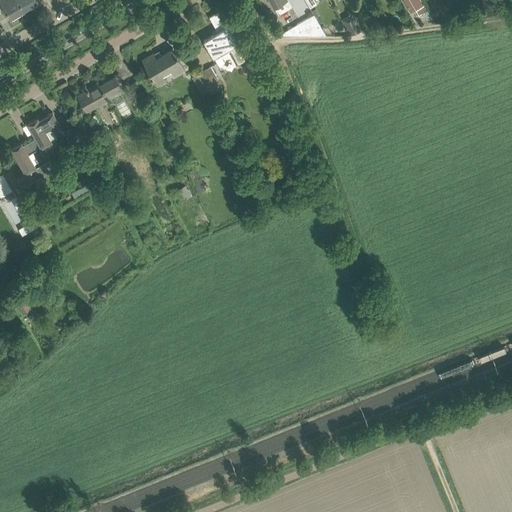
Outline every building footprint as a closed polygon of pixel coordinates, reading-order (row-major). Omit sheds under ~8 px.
[(11,17),(24,10),(18,0),(0,0),(11,18),(11,17)] [(18,0),(24,10),(37,2),(38,2),(36,0),(18,0)] [(291,7),(287,0),(270,0),(279,14),(291,7)] [(419,0),(411,0),(406,4),(411,13),(416,10),(419,15),(426,11),(419,0)] [(213,57),(230,47),(232,52),(233,52),(239,62),(252,54),(254,58),(255,57),(243,37),(244,37),(244,36),(236,40),(232,33),(234,32),(221,10),(209,17),(218,31),(203,40),(213,57)] [(325,35),(326,35),(314,14),(294,24),(300,35),(325,35)] [(343,23),(349,34),(361,30),(354,17),(343,23)] [(153,53),(142,59),(152,75),(151,76),(152,78),(153,78),(154,78),(155,77),(161,74),(162,74),(171,69),(175,75),(185,69),(182,64),(173,47),(172,48),(161,55),(156,58),(154,53),(153,53)] [(210,66),(201,71),(207,84),(218,78),(210,66)] [(201,71),(192,77),(202,94),(210,89),(207,84),(201,71)] [(89,86),(75,94),(94,125),(111,115),(108,109),(113,106),(123,123),(135,115),(131,108),(149,97),(144,86),(128,95),(115,73),(113,74),(112,73),(90,86),(89,86)] [(34,119),(28,123),(36,137),(41,147),(42,147),(49,143),(53,141),(48,133),(47,134),(45,130),(58,122),(57,119),(52,112),(39,119),(38,117),(37,117),(36,118),(34,119)] [(21,142),(20,143),(12,148),(27,173),(17,179),(22,188),(55,169),(49,160),(36,168),(35,167),(28,154),(41,147),(36,137),(23,145),(21,142)] [(2,174),(0,175),(0,190),(9,185),(2,174)] [(202,176),(192,181),(198,193),(208,188),(202,176)] [(72,192),(75,197),(92,187),(89,182),(72,192)] [(186,184),(174,190),(180,202),(192,196),(186,184)] [(41,206),(35,210),(40,217),(45,214),(41,206)] [(23,311),(30,306),(23,296),(16,300),(23,311)]
